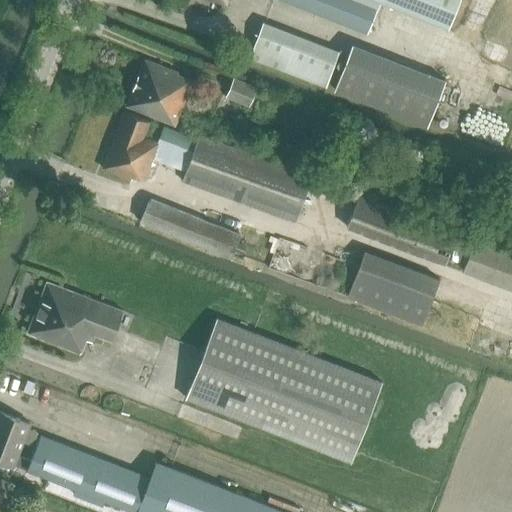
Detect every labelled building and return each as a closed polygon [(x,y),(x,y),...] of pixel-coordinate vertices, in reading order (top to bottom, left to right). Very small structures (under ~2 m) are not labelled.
[(286,0),(368,33),(378,6),(362,0),(212,0),(226,5),(227,0),(286,0)] [(400,0),(451,20),(459,0),(400,0)] [(250,57),(325,86),(339,49),(264,21),(250,57)] [(353,44),(335,89),(428,125),(445,80),(353,44)] [(145,59),(126,106),(175,125),(193,80),(177,74),(178,72),(145,59)] [(245,79),(222,70),(215,89),(237,97),(245,79)] [(153,159),(186,172),(183,179),(296,222),(313,176),(200,133),(198,138),(166,126),(161,138),(159,144),(144,138),(150,122),(124,112),(103,168),(131,180),(132,177),(144,182),(153,159)] [(445,263),(457,230),(360,194),(347,227),(445,263)] [(150,199),(141,222),(232,253),(241,230),(150,199)] [(511,252),(475,239),(463,270),(511,288),(511,252)] [(271,269),(325,274),(328,246),(274,241),(271,269)] [(365,249),(348,295),(422,324),(440,278),(365,249)] [(330,275),(349,275),(349,258),(331,258),(330,275)] [(80,353),(85,340),(92,343),(95,335),(112,341),(123,311),(47,282),(28,333),(80,353)] [(218,316),(187,396),(352,461),(384,381),(218,316)] [(28,470),(31,461),(18,456),(23,442),(33,446),(38,432),(28,428),(30,423),(0,411),(0,460),(14,466),(27,471),(28,469),(28,470)] [(40,439),(31,461),(28,470),(76,488),(73,494),(103,505),(105,500),(117,504),(117,505),(136,511),(288,511),(156,461),(148,481),(133,475),(134,471),(86,453),(85,457),(40,439)]
